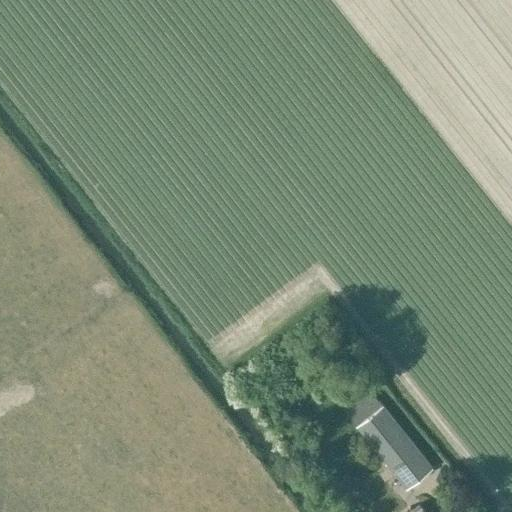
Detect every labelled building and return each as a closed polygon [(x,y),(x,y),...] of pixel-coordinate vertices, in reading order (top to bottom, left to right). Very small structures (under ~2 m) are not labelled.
[(367,386),(342,406),(357,425),(382,405),(367,386)] [(304,397),(300,390),(292,395),(296,402),(304,397)] [(383,404),(356,425),(406,489),(433,467),(383,404)] [(357,479),(347,475),(340,491),(350,495),(357,479)] [(427,511),(420,502),(411,508),(413,511),(411,511),(427,511)]
